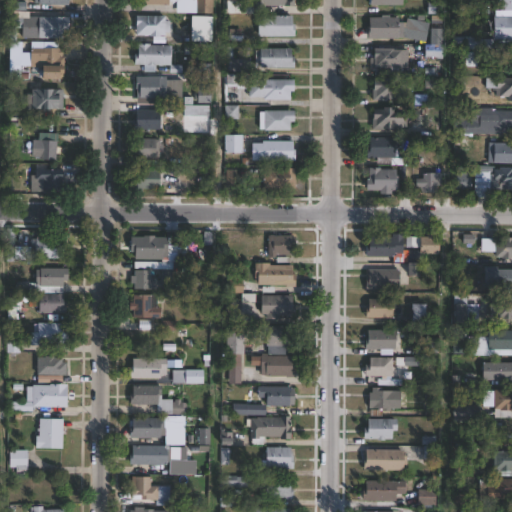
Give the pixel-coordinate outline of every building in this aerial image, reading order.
[(211,0),(211,14),(194,14),(194,0),(211,0)] [(223,13),(240,13),(240,0),(225,0),(226,1),(223,1),(223,13)] [(296,0),(296,6),(263,6),(263,9),(252,8),(252,0),(296,0)] [(511,0),(511,11),(511,15),(501,16),(501,11),(499,11),(499,5),(489,5),(489,0),(511,0)] [(10,11),(29,12),(29,17),(68,17),(68,30),(61,30),(61,39),(21,39),(21,29),(9,29),(10,11)] [(168,22),(168,37),(147,37),(147,36),(134,35),(134,16),(164,17),(164,22),(168,22)] [(290,16),(290,24),(293,24),(293,37),(256,37),(257,16),(290,16)] [(406,18),(429,23),(424,42),(412,39),(397,39),(367,39),(368,17),(397,18),(397,23),(405,23),(406,18)] [(511,17),(511,49),(479,49),(479,50),(462,50),(462,46),(452,46),(452,37),(479,37),(479,39),(492,39),(492,17),(511,17)] [(19,53),(28,53),(28,49),(57,49),(57,50),(62,50),(61,56),(58,56),(58,58),(62,58),(63,79),(31,78),(31,68),(18,67),(18,74),(28,74),(28,79),(19,79),(19,81),(6,80),(7,42),(15,42),(15,43),(20,43),(19,53)] [(169,46),(169,66),(155,66),(154,73),(142,73),(143,65),(132,65),(132,54),(135,54),(136,44),(149,44),(149,46),(169,46)] [(441,46),(441,59),(435,60),(435,57),(424,57),(424,46),(441,46)] [(240,59),(240,72),(228,72),(228,59),(224,59),(224,47),(232,47),(231,59),(240,59)] [(391,49),(391,50),(407,50),(406,69),(397,69),(397,73),(389,72),(389,68),(372,68),(372,67),(370,67),(370,56),(372,56),(372,48),(391,49)] [(289,49),(289,57),(292,57),(291,69),(258,68),(259,49),(289,49)] [(477,67),(464,67),(465,52),(477,52),(477,67)] [(238,74),(238,76),(247,76),(247,80),(291,80),(291,92),(288,92),(288,100),(262,100),(262,98),(247,98),(247,86),(238,86),(237,105),(225,104),(225,85),(223,85),(223,75),(225,75),(225,74),(238,74)] [(163,77),(163,80),(180,80),(180,104),(163,104),(163,98),(137,98),(137,89),(134,89),(134,77),(163,77)] [(511,78),(511,103),(506,103),(506,97),(496,97),(496,89),(485,88),(485,78),(511,78)] [(392,79),(392,83),(413,83),(413,89),(408,89),(408,94),(401,94),(392,94),(392,101),(383,101),(371,101),(371,81),(381,81),(381,79),(392,79)] [(210,103),(197,103),(197,83),(211,84),(211,90),(210,90),(210,103)] [(60,110),(25,110),(25,95),(30,95),(30,90),(60,90),(60,110)] [(439,106),(413,106),(413,94),(439,94),(439,106)] [(209,106),(209,116),(183,115),(184,105),(209,106)] [(393,108),(392,115),(401,115),(401,130),(371,130),(371,110),(381,110),(381,108),(393,108)] [(511,111),(511,134),(452,134),(452,120),(458,121),(458,117),(470,117),(471,108),(493,109),(493,111),(511,111)] [(158,130),(134,130),(134,111),(159,111),(158,130)] [(288,122),(288,131),(262,131),(262,130),(257,130),(257,113),(262,113),(262,111),(292,111),(292,122),(288,122)] [(239,136),(239,154),(222,154),(222,136),(239,136)] [(398,142),(397,158),(373,157),(373,160),(364,159),(365,146),(368,146),(368,138),(394,138),(394,142),(398,142)] [(154,159),(134,159),(134,139),(154,139),(154,159)] [(55,141),(55,161),(42,161),(42,158),(30,158),(31,141),(55,141)] [(291,142),(291,150),(293,150),(293,162),(250,161),(250,144),(261,144),(261,142),(291,142)] [(511,142),(511,163),(491,163),(491,156),(487,156),(487,144),(491,144),(491,142),(511,142)] [(511,168),(511,192),(501,192),(501,190),(489,190),(489,197),(477,197),(477,183),(484,183),(484,179),(489,179),(489,178),(492,178),(492,171),(498,171),(498,168),(511,168)] [(157,169),(157,189),(139,189),(139,193),(132,193),(132,187),(130,187),(130,169),(157,169)] [(293,190),(262,189),(262,169),(293,169),(293,190)] [(379,169),(379,170),(394,170),(394,176),(397,176),(397,191),(365,191),(365,179),(367,179),(367,169),(371,169),(371,170),(373,170),(373,169),(379,169)] [(43,192),(43,199),(33,199),(33,193),(29,193),(29,176),(33,176),(33,170),(60,170),(60,192),(43,192)] [(469,176),(469,190),(454,190),(455,171),(468,171),(467,176),(469,176)] [(435,186),(435,195),(422,195),(422,188),(414,188),(414,180),(421,180),(421,174),(441,174),(441,186),(435,186)] [(152,234),(152,236),(166,236),(166,245),(184,245),(183,260),(165,259),(166,257),(161,257),(161,259),(132,258),(132,251),(129,251),(130,236),(141,236),(141,234),(152,234)] [(272,234),(289,234),(289,236),(294,236),(294,246),(291,246),(291,254),(275,254),(275,256),(266,256),(266,235),(269,235),(269,234),(272,234)] [(401,235),(402,251),(418,251),(418,263),(392,264),(392,257),(365,257),(365,238),(390,238),(390,235),(401,235)] [(511,236),(511,256),(511,257),(500,257),(500,256),(494,256),(494,236),(511,236)] [(438,255),(419,255),(418,238),(437,237),(438,255)] [(63,258),(29,258),(29,238),(63,238),(63,258)] [(184,262),(184,271),(170,271),(170,269),(153,268),(153,271),(150,271),(150,279),(152,279),(152,277),(156,277),(156,279),(169,279),(169,289),(132,288),(132,283),(128,283),(129,275),(132,275),(133,261),(170,261),(170,262),(184,262)] [(268,262),(268,264),(291,265),(291,273),(293,273),(293,286),(285,286),(285,285),(256,284),(256,278),(253,278),(254,262),(268,262)] [(496,266),(496,269),(511,269),(511,287),(483,287),(483,266),(496,266)] [(61,279),(61,301),(63,301),(63,312),(36,312),(36,293),(39,293),(39,286),(33,286),(34,269),(38,269),(38,267),(66,268),(66,279),(61,279)] [(398,291),(363,290),(363,279),(367,279),(367,270),(398,271),(398,291)] [(243,279),(242,293),(228,292),(228,278),(243,279)] [(155,294),(155,307),(159,307),(159,317),(131,317),(131,309),(128,309),(128,302),(132,302),(132,294),(155,294)] [(291,295),(291,296),(294,296),(293,318),(264,318),(264,312),(260,312),(260,295),(291,295)] [(477,295),(476,323),(454,323),(453,295),(477,295)] [(511,298),(511,317),(511,318),(501,318),(501,317),(488,317),(489,302),(491,302),(491,298),(511,298)] [(391,317),(364,317),(364,307),(367,307),(367,300),(392,300),(391,317)] [(241,302),(241,312),(244,312),(244,324),(220,324),(220,302),(241,302)] [(423,323),(409,323),(409,302),(424,302),(423,323)] [(38,345),(28,345),(28,331),(36,331),(36,323),(66,323),(66,343),(38,343),(38,345)] [(293,325),(293,346),(283,346),(283,345),(263,345),(263,338),(257,338),(257,325),(293,325)] [(391,349),(391,354),(378,354),(378,350),(363,349),(363,337),(366,337),(366,329),(396,329),(396,340),(393,340),(393,349),(391,349)] [(511,330),(511,355),(474,355),(474,339),(487,340),(487,330),(511,330)] [(242,332),(241,353),(223,352),(224,331),(242,332)] [(466,337),(465,355),(452,355),(453,334),(458,334),(458,337),(466,337)] [(19,339),(19,353),(5,352),(5,339),(19,339)] [(239,383),(227,383),(227,353),(240,353),(239,383)] [(267,353),(267,355),(290,355),(290,363),(293,363),(293,377),(285,377),(285,375),(259,375),(259,366),(249,365),(249,355),(260,355),(260,353),(267,353)] [(51,355),(51,357),(59,357),(59,361),(63,361),(63,374),(35,374),(35,357),(42,357),(42,355),(51,355)] [(393,376),(363,376),(363,364),(368,364),(368,357),(393,357),(393,376)] [(158,378),(128,378),(128,366),(130,366),(130,358),(165,358),(165,374),(158,374),(158,378)] [(511,361),(511,381),(493,381),(492,362),(511,361)] [(202,383),(171,383),(171,370),(202,370),(202,383)] [(64,384),(64,398),(68,398),(68,407),(31,407),(31,411),(7,411),(8,402),(25,402),(25,386),(30,386),(30,385),(48,385),(48,383),(64,384)] [(159,385),(159,399),(170,399),(170,414),(155,414),(155,404),(128,404),(128,393),(130,393),(130,385),(159,385)] [(288,386),(288,387),(293,387),(293,404),(287,404),(287,406),(265,406),(265,397),(257,397),(257,386),(288,386)] [(379,387),(379,389),(399,390),(399,408),(389,408),(389,410),(380,410),(380,407),(367,407),(367,392),(371,392),(371,387),(379,387)] [(511,389),(511,417),(492,417),(493,389),(511,389)] [(186,402),(186,414),(170,414),(170,402),(174,402),(174,399),(179,399),(179,402),(186,402)] [(459,404),(459,405),(479,405),(478,420),(452,419),(452,405),(455,405),(455,403),(459,404)] [(264,404),(264,415),(231,415),(231,404),(264,404)] [(289,416),(289,438),(278,438),(278,436),(264,436),(264,445),(249,445),(250,427),(245,427),(245,419),(250,419),(250,418),(255,418),(255,417),(279,417),(279,415),(289,416)] [(157,437),(128,437),(128,425),(130,425),(130,417),(162,418),(162,435),(157,435),(157,437)] [(61,419),(60,448),(33,448),(34,436),(37,436),(37,418),(61,419)] [(384,439),(384,440),(375,440),(375,439),(362,439),(362,427),(366,427),(366,418),(395,419),(395,431),(390,431),(390,439),(384,439)] [(209,428),(209,444),(194,444),(194,435),(197,435),(197,428),(209,428)] [(233,438),(233,445),(218,445),(218,429),(222,429),(222,431),(229,431),(229,438),(233,438)] [(498,436),(498,444),(478,444),(478,429),(492,429),(492,436),(498,436)] [(164,445),(164,447),(180,447),(180,461),(164,461),(164,463),(127,463),(127,452),(131,452),(131,445),(164,445)] [(289,447),(289,450),(291,450),(290,455),(292,455),(292,468),(284,468),(284,466),(264,466),(265,447),(289,447)] [(402,450),(402,455),(406,455),(406,466),(402,466),(402,470),(362,470),(362,456),(364,456),(364,449),(402,450)] [(26,450),(25,474),(14,474),(14,467),(8,467),(8,450),(26,450)] [(511,450),(511,476),(487,476),(487,464),(492,464),(492,450),(511,450)] [(253,476),(252,488),(219,487),(219,475),(253,476)] [(148,476),(148,478),(150,478),(150,500),(130,500),(131,481),(133,481),(133,476),(148,476)] [(289,477),(289,486),(292,487),(291,499),(283,499),(283,498),(256,497),(256,483),(258,483),(258,478),(262,478),(262,477),(289,477)] [(511,498),(485,498),(485,487),(493,487),(493,478),(511,478),(511,498)] [(403,481),(403,494),(393,494),(393,501),(360,500),(361,488),(364,488),(364,480),(403,481)] [(434,505),(416,505),(416,489),(434,489),(434,505)]
